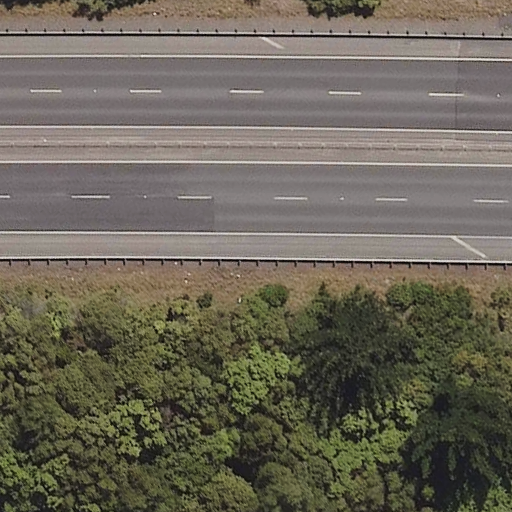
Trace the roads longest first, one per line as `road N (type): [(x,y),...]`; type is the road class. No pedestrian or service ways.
road 1 (motorway): [(511,199),(0,195)]
road 2 (motorway): [(0,97),(511,98)]
